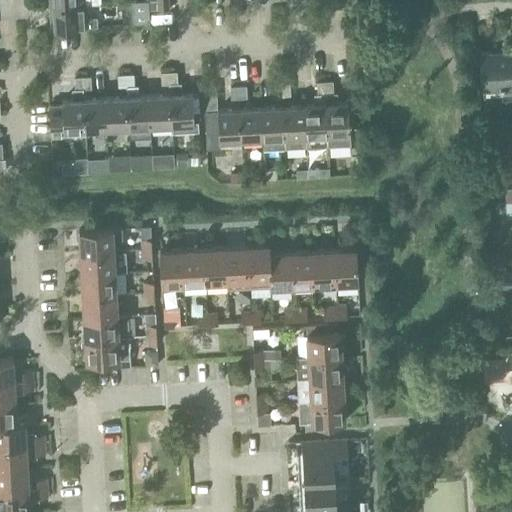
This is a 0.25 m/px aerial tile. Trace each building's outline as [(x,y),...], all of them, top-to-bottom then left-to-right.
[(158,2),(148,3),(149,10),(159,10),(159,8),(158,2)] [(86,6),(50,8),(51,30),(87,28),(87,26),(97,26),(97,17),(87,17),(86,6)] [(511,95),(511,51),(482,53),(483,89),(502,89),(502,96),(511,95)] [(169,71),(161,72),(161,84),(169,83),(169,71)] [(170,95),(171,125),(172,125),(173,134),(199,132),(198,122),(194,123),(193,93),(180,94),(180,88),(177,83),(176,71),(169,71),(169,83),(170,95)] [(150,137),(150,126),(148,96),(136,96),(136,90),(134,85),(133,73),(126,74),(127,97),(129,127),(129,138),(150,137)] [(126,74),(117,74),(118,86),(126,86),(126,74)] [(90,75),(83,76),(83,88),(91,88),(90,75)] [(84,99),(83,88),(83,76),(74,76),(75,89),(73,92),(73,100),(62,101),(62,105),(49,105),(51,136),(65,135),(64,131),(85,130),(84,99)] [(306,135),(328,134),(325,81),(317,82),(317,95),(313,95),(313,104),(304,105),(306,135)] [(332,81),(325,81),(328,134),(329,145),(351,144),(348,102),(336,103),(335,94),(333,94),(332,81)] [(246,85),(239,86),(240,99),(247,98),(246,85)] [(290,85),(281,85),(281,97),(290,96),(290,85)] [(240,99),(239,86),(231,86),(232,99),(240,99)] [(242,139),(240,109),(218,110),(216,87),(201,88),(204,148),(220,147),(219,141),(242,139)] [(150,126),(171,125),(170,95),(148,96),(150,126)] [(107,128),(129,127),(127,97),(105,98),(107,128)] [(85,130),(107,128),(105,98),(84,99),(85,130)] [(307,147),(306,135),(304,105),(284,106),(286,148),(307,147)] [(264,150),(286,148),(284,106),(262,107),(263,138),(264,150)] [(242,139),(263,138),(262,107),(240,109),(242,139)] [(152,153),(130,154),(131,169),(153,168),(152,153)] [(71,163),(62,163),(62,173),(71,172),(71,163)] [(307,164),(297,165),(297,174),(308,173),(307,164)] [(309,179),(319,178),(318,166),(308,166),(309,179)] [(266,179),(278,179),(278,169),(265,170),(266,179)] [(150,227),(140,227),(140,240),(151,240),(150,227)] [(80,253),(114,251),(113,239),(122,238),(122,228),(79,230),(80,253)] [(141,250),(151,249),(151,240),(140,240),(141,250)] [(269,253),(270,252),(269,245),(248,247),(249,280),(269,279),(270,279),(269,253)] [(228,282),(249,280),(248,247),(226,248),(228,282)] [(206,283),(228,282),(226,248),(204,249),(206,283)] [(334,249),(336,283),(358,282),(357,248),(334,249)] [(151,249),(141,250),(141,259),(152,259),(151,249)] [(184,284),(206,283),(204,249),(182,250),(184,284)] [(315,284),(336,283),(334,249),(312,250),(315,284)] [(162,285),(184,284),(182,250),(160,251),(162,285)] [(293,285),(315,284),(312,250),(291,251),(293,285)] [(81,275),(115,273),(114,251),(80,253),(81,275)] [(270,286),(293,285),(291,251),(270,252),(269,253),(270,279),(269,279),(270,286)] [(82,296),(116,295),(115,273),(81,275),(82,296)] [(144,293),(154,293),(153,283),(144,284),(144,293)] [(154,293),(144,293),(144,303),(154,302),(154,293)] [(83,318),(117,316),(116,295),(82,296),(83,318)] [(325,317),(338,316),(337,306),(324,307),(325,317)] [(337,306),(338,316),(349,315),(349,306),(337,306)] [(294,308),(294,319),(309,318),(308,307),(294,308)] [(178,308),(162,309),(163,327),(179,326),(178,308)] [(283,319),(294,319),(294,308),(282,308),(283,319)] [(251,310),(252,321),(265,320),(265,309),(251,310)] [(239,321),(252,321),(251,310),(239,311),(239,321)] [(198,324),(208,323),(207,312),(197,313),(198,324)] [(207,312),(208,323),(221,322),(220,312),(207,312)] [(84,339),(127,337),(126,316),(117,316),(83,318),(84,339)] [(156,336),(155,325),(144,326),(145,336),(156,336)] [(269,327),(252,328),(252,338),(269,337),(269,327)] [(309,356),(341,355),(340,333),(307,335),(309,356)] [(157,344),(156,336),(145,336),(138,336),(139,345),(157,344)] [(127,337),(84,339),(86,362),(128,359),(127,337)] [(157,346),(144,347),(145,361),(158,361),(157,351),(157,346)] [(253,359),(266,359),(265,350),(253,350),(253,359)] [(500,353),(484,354),(486,369),(501,368),(500,353)] [(299,378),(343,376),(341,355),(309,356),(298,357),(299,378)] [(0,382),(16,382),(14,359),(0,360),(0,382)] [(266,359),(253,359),(254,369),(266,368),(266,359)] [(24,382),(34,381),(34,370),(23,371),(24,382)] [(300,400),(344,398),(343,376),(299,378),(300,400)] [(0,403),(17,403),(16,382),(0,382),(0,403)] [(256,403),(266,402),(266,393),(255,393),(256,403)] [(344,398),(300,400),(301,423),(345,420),(344,398)] [(266,402),(256,403),(256,411),(267,411),(266,402)] [(0,403),(0,425),(26,424),(35,423),(34,412),(17,414),(17,403),(0,403)] [(0,447),(35,445),(34,435),(27,435),(26,424),(0,425),(0,447)] [(35,445),(46,445),(45,434),(34,435),(35,445)] [(299,478),(350,476),(347,437),(288,441),(289,447),(297,447),(299,478)] [(360,440),(349,440),(350,451),(361,451),(360,440)] [(35,445),(0,447),(0,469),(29,468),(28,460),(36,459),(36,454),(35,445)] [(46,445),(35,445),(36,454),(46,453),(46,445)] [(0,490),(30,489),(29,468),(0,469),(0,490)] [(300,503),(351,501),(350,476),(299,478),(300,503)] [(38,488),(49,488),(48,477),(38,478),(38,488)] [(49,488),(38,488),(39,497),(49,497),(49,488)] [(0,511),(31,510),(30,489),(0,490),(0,511)] [(300,511),(351,511),(351,501),(300,503),(300,511)]
